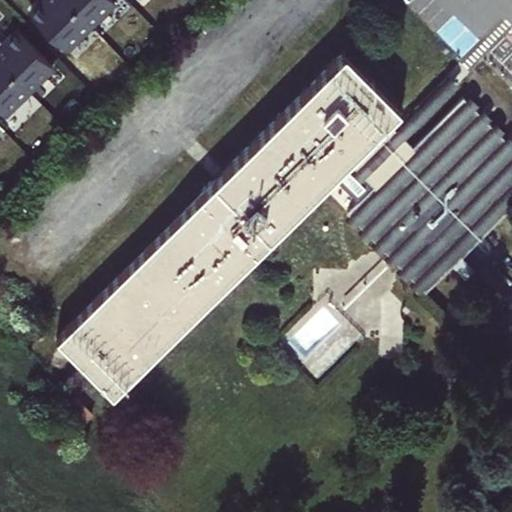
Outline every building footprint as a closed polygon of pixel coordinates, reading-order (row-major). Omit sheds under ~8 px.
[(90,24),(66,0),(41,0),(29,12),(65,48),(90,24)] [(66,0),(90,24),(113,0),(66,0)] [(0,40),(0,60),(27,88),(52,64),(16,28),(1,42),(0,40)] [(348,210),(425,288),(511,200),(511,142),(463,93),(412,144),(405,137),(412,130),(402,120),(395,126),(387,119),(401,106),(344,49),(57,335),(114,392),(348,158),(356,165),(366,176),(373,183),(348,210)] [(27,88),(0,60),(0,109),(2,112),(27,88)] [(453,68),(402,120),(412,130),(464,78),(453,68)] [(366,176),(356,165),(351,171),(361,181),(366,176)] [(338,292),(360,312),(401,268),(378,247),(338,292)]
